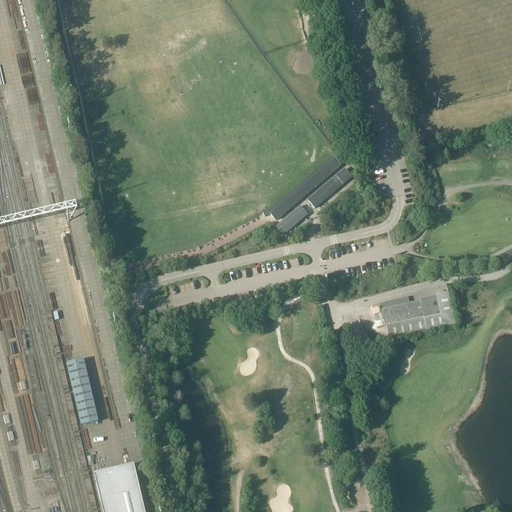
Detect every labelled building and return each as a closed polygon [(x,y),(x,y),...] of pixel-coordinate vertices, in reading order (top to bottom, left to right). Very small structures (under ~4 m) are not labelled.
[(334,159),(317,172),(269,213),(276,221),(340,166),(334,159)] [(344,171),(324,188),(308,201),(315,209),(350,178),(344,171)] [(280,231),(281,232),(284,235),(307,215),(301,208),(275,229),(278,233),(280,231)] [(386,327),(389,340),(456,325),(448,294),(420,300),(420,301),(382,310),(386,327)] [(67,364),(81,426),(98,422),(84,360),(67,364)] [(94,475),(102,511),(144,511),(134,466),(133,466),(133,467),(95,476),(94,475)]
